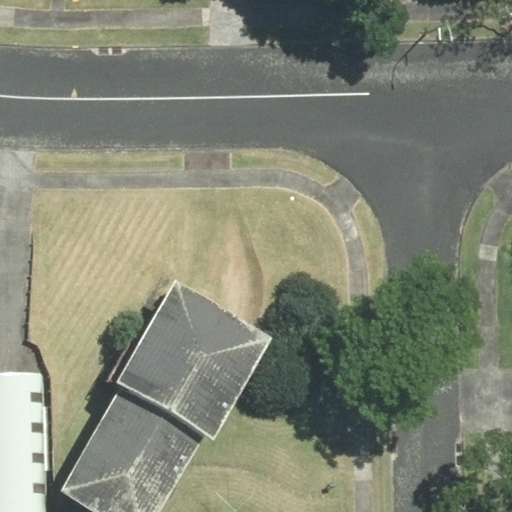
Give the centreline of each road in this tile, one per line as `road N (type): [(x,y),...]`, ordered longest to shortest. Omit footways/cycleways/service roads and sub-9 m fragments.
road 1 (residential): [(0,84),(437,93)]
road 2 (residential): [(438,511),(437,93)]
